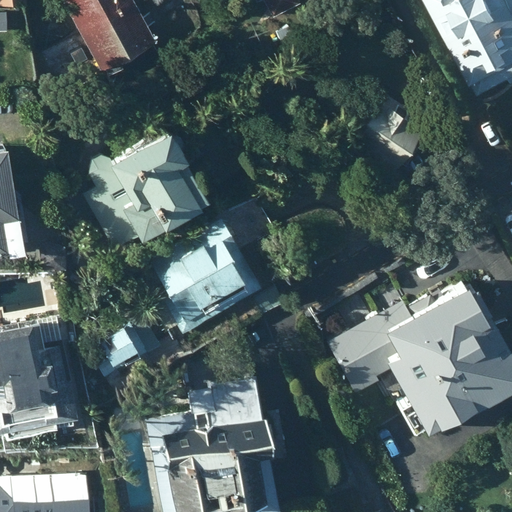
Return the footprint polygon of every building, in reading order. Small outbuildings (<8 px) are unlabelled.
[(56,0),(71,27),(121,0),(56,0)] [(147,39),(126,0),(121,0),(71,27),(94,68),(147,39)] [(257,0),(264,14),(290,0),(257,0)] [(511,0),(424,0),(473,88),(511,66),(511,11),(510,7),(511,5),(511,0)] [(284,24),(271,29),(278,44),(291,37),(284,24)] [(407,127),(370,104),(347,140),(353,144),(350,148),(382,168),(407,127)] [(188,196),(148,125),(98,153),(93,152),(84,157),(81,170),(88,184),(75,190),(106,245),(188,196)] [(0,248),(10,246),(0,183),(0,248)] [(136,256),(178,328),(253,284),(211,212),(136,256)] [(54,240),(32,239),(32,265),(54,264),(54,240)] [(448,287),(445,281),(399,306),(393,297),(319,337),(345,385),(376,368),(406,424),(452,400),(456,406),(509,377),(471,307),(475,305),(462,279),(448,287)] [(277,283),(252,295),(261,313),(286,301),(277,283)] [(153,343),(131,304),(89,328),(93,335),(88,337),(99,357),(91,361),(98,374),(153,343)] [(21,341),(17,321),(0,324),(0,435),(46,428),(45,420),(64,416),(50,337),(21,341)] [(184,409),(138,415),(149,511),(269,511),(251,367),(241,368),(242,375),(201,380),(201,385),(181,388),(184,409)] [(78,511),(75,470),(0,474),(0,511),(78,511)]
